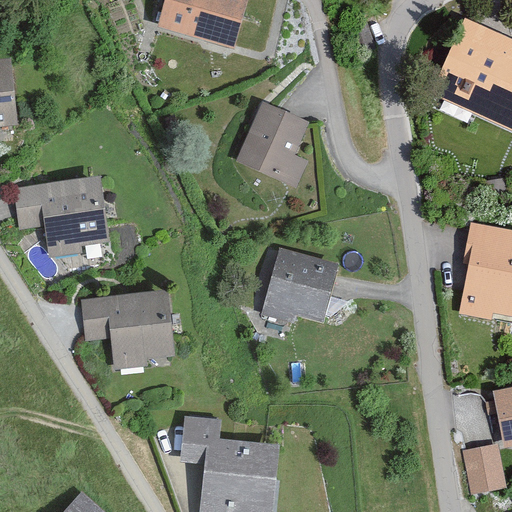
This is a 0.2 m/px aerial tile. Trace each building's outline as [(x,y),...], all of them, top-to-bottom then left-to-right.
[(228,57),(244,0),(163,0),(154,36),(228,57)] [(346,29),(355,56),(374,50),(365,23),(346,29)] [(511,49),(459,27),(428,98),(511,133),(511,49)] [(0,65),(0,131),(12,130),(5,65),(0,65)] [(293,161),(307,128),(260,108),(234,168),(292,194),(304,166),(293,161)] [(104,248),(95,182),(10,193),(15,233),(41,229),(45,261),(82,256),(81,251),(104,248)] [(511,236),(466,227),(459,265),(465,267),(455,319),(489,326),(490,318),(511,322),(511,236)] [(322,328),(337,271),(277,255),(259,322),(289,330),(292,320),(322,328)] [(168,362),(163,297),(79,303),(83,346),(107,344),(109,372),(146,369),(145,364),(168,362)] [(511,394),(492,398),(503,455),(511,453),(511,394)] [(216,446),(218,425),(182,421),(177,468),(201,470),(196,511),(266,511),(273,452),(216,446)] [(502,492),(495,449),(461,455),(468,497),(502,492)] [(94,511),(77,496),(63,511),(94,511)]
